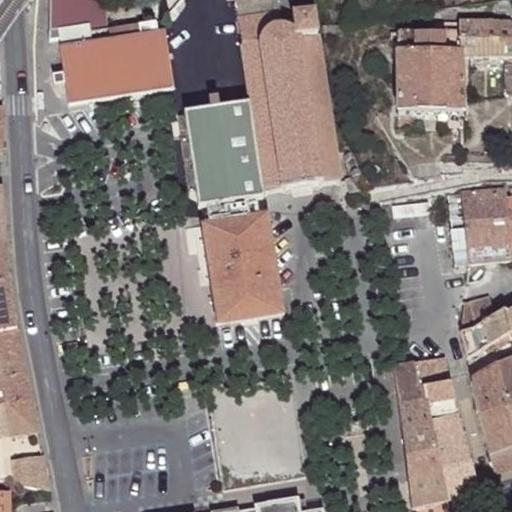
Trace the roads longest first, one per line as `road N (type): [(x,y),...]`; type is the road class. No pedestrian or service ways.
road 1 (unclassified): [(48,387),(448,332)]
road 2 (secondary): [(48,387),(29,264),(12,0)]
road 3 (secondary): [(76,511),(48,387)]
